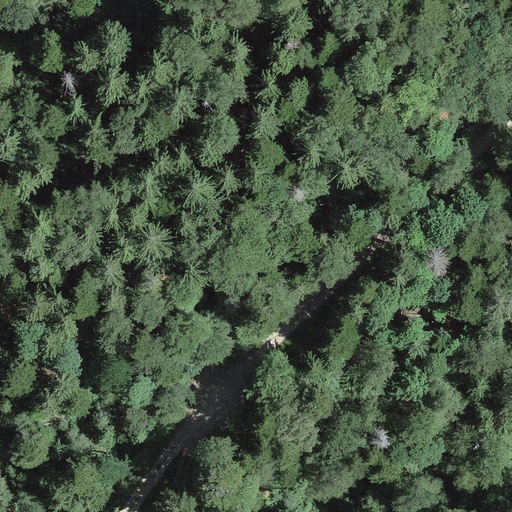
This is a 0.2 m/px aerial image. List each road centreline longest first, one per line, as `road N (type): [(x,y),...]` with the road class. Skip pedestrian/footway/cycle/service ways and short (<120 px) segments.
road 1 (track): [(146,511),(222,416),(413,217),(511,132)]
road 2 (track): [(302,0),(314,27),(297,116),(222,416)]
road 3 (track): [(0,48),(160,0)]
